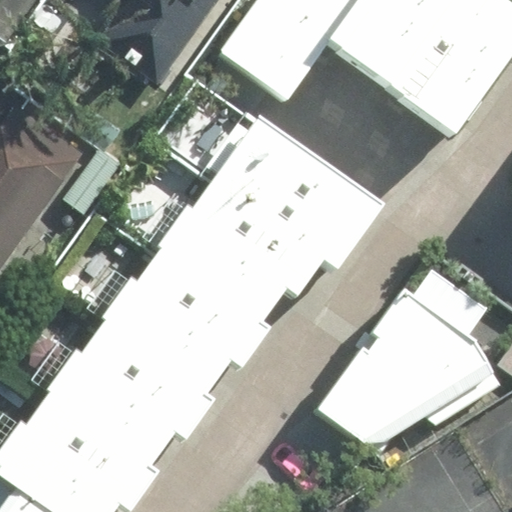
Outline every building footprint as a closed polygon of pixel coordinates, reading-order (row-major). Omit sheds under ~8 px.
[(126,0),(93,49),(153,91),(215,0),(126,0)] [(511,39),(511,17),(488,0),(250,0),(199,68),(264,115),(300,65),(426,157),(511,39)] [(0,122),(0,258),(69,159),(5,115),(0,122)] [(121,511),(359,210),(244,120),(0,429),(0,511),(121,511)] [(511,183),(493,210),(511,223),(511,183)] [(449,336),(394,297),(302,425),(348,458),(491,388),(449,336)]
